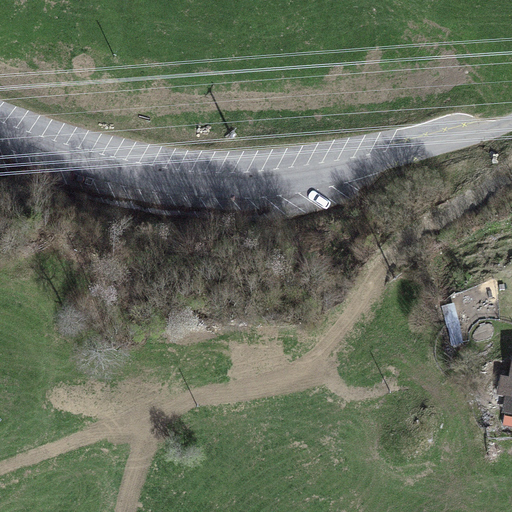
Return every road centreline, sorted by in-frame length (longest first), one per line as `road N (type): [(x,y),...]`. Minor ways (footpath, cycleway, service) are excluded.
road 1 (unclassified): [(511,123),(319,177),(218,185),(79,164),(0,134)]
road 2 (track): [(354,312),(385,250),(444,218),(511,163)]
